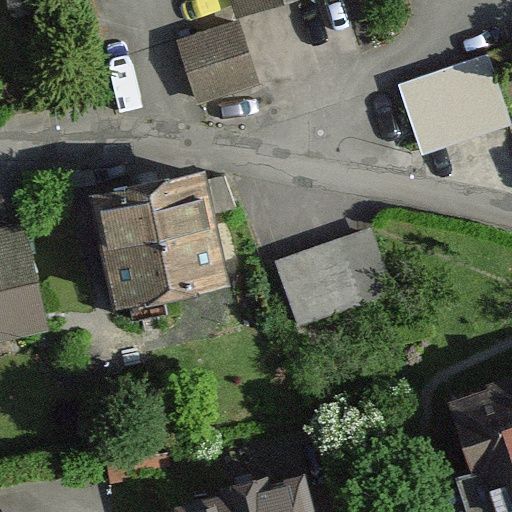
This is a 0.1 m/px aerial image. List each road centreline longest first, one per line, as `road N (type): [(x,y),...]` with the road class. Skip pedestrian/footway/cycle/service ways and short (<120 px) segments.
road 1 (residential): [(511,217),(469,203),(183,157),(90,147),(0,153)]
road 2 (unknown): [(345,183),(331,109),(483,0)]
